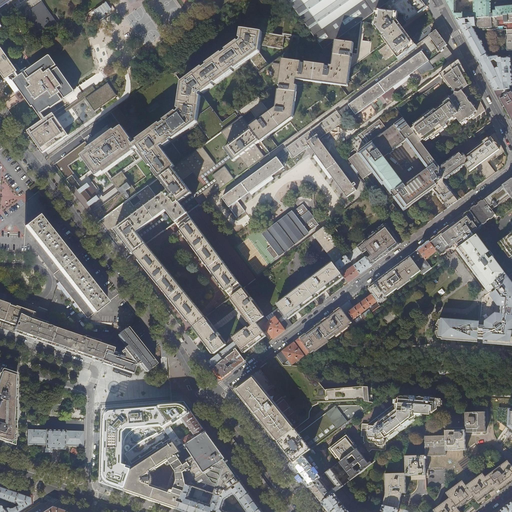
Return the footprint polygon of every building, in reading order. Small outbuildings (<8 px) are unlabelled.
[(30,0),(22,6),(42,34),(58,24),(41,0),(30,0)] [(420,0),(408,0),(411,4),(400,11),(395,4),(386,4),(392,12),(396,12),(395,16),(397,19),(401,24),(425,7),(420,0)] [(445,0),(449,7),(456,20),(490,17),(490,18),(502,16),(511,15),(511,0),(490,2),(490,1),(491,1),(490,0),(445,0)] [(397,19),(395,16),(396,12),(392,12),(388,14),(376,11),(375,24),(386,42),(388,44),(394,54),(398,59),(416,45),(397,20),(397,19)] [(511,15),(502,16),(490,18),(490,17),(456,20),(463,33),(476,57),(477,59),(490,82),(494,91),(511,89),(511,88),(511,86),(511,74),(510,58),(499,59),(499,56),(489,57),(487,54),(472,27),(475,27),(475,28),(479,28),(479,29),(483,29),(483,31),(498,30),(498,33),(503,33),(502,28),(504,27),(504,29),(507,29),(507,36),(507,43),(506,43),(507,52),(511,51),(511,15)] [(12,66),(14,65),(0,45),(0,28),(3,27),(0,22),(0,72),(6,80),(16,72),(12,66)] [(352,54),(351,68),(386,42),(375,24),(361,22),(357,54),(352,54)] [(91,185),(104,203),(100,207),(106,214),(107,216),(111,213),(126,202),(147,187),(159,178),(202,146),(221,132),(242,117),(238,111),(223,122),(215,111),(214,112),(213,110),(214,110),(205,97),(202,97),(202,94),(249,60),(258,73),(269,65),(259,53),(265,46),(282,49),(284,36),(244,29),(241,29),(240,40),(182,83),(179,111),(134,145),(126,131),(132,126),(117,106),(108,112),(109,114),(114,120),(107,125),(112,132),(90,148),(85,142),(51,167),(63,181),(70,177),(72,180),(79,190),(89,182),(91,185)] [(445,42),(436,30),(429,36),(441,52),(445,50),(443,48),(446,46),(447,45),(445,42)] [(271,112),(250,127),(261,142),(293,118),(298,80),(348,87),(351,68),(352,54),(354,43),(336,41),(332,66),(282,59),(280,79),(276,108),(271,112)] [(394,54),(388,44),(378,51),(385,60),(394,54)] [(445,50),(441,52),(429,61),(431,65),(444,56),(451,66),(457,61),(446,46),(443,48),(445,50)] [(222,198),(237,218),(245,212),(238,201),(284,169),(278,160),(287,152),(293,160),(309,148),(347,198),(357,191),(319,140),(344,122),(339,116),(349,108),(355,115),(413,71),(417,76),(421,73),(433,68),(431,65),(429,61),(422,51),(338,112),(337,110),(264,164),(265,166),(222,198)] [(12,66),(16,72),(20,77),(14,81),(16,85),(32,107),(33,106),(34,108),(43,120),(28,131),(36,142),(43,153),(69,135),(53,113),(45,119),(42,113),(50,107),(51,108),(63,100),(62,99),(64,98),(65,99),(75,92),(57,67),(56,67),(55,65),(49,56),(26,73),(28,75),(26,76),(24,74),(24,75),(16,64),(14,65),(12,66)] [(464,71),(459,60),(457,61),(451,66),(441,73),(440,74),(443,78),(443,79),(444,78),(452,88),(451,89),(454,94),(454,96),(451,98),(448,100),(449,101),(446,103),(444,104),(445,106),(444,106),(441,108),(436,112),(435,111),(432,114),(431,114),(430,113),(427,115),(426,116),(423,118),(418,122),(419,122),(418,123),(414,126),(413,126),(414,128),(412,129),(421,142),(424,141),(425,142),(425,141),(429,139),(430,138),(431,140),(434,137),(435,137),(439,134),(445,130),(444,128),(447,125),(448,125),(447,124),(454,118),(455,120),(457,119),(461,124),(462,123),(465,121),(468,119),(469,120),(470,119),(471,117),(472,118),(474,120),(486,111),(483,107),(480,101),(473,106),(470,102),(467,98),(464,95),(463,93),(461,91),(471,83),(467,76),(464,71)] [(452,88),(444,78),(443,79),(451,89),(452,88)] [(86,99),(97,115),(120,99),(108,83),(86,99)] [(511,92),(511,89),(494,91),(497,97),(498,99),(511,92)] [(511,92),(498,99),(511,119),(511,92)] [(271,112),(259,96),(238,111),(242,117),(251,110),(257,117),(248,124),(250,127),(271,112)] [(270,153),(261,142),(250,127),(248,124),(242,117),(221,132),(231,145),(226,148),(235,161),(240,157),(249,169),(270,153)] [(348,160),(362,179),(371,173),(389,196),(390,195),(403,212),(433,190),(447,209),(451,206),(457,202),(443,182),(445,181),(445,180),(466,165),(470,162),(465,156),(464,155),(462,156),(459,153),(438,167),(402,119),(387,131),(379,120),(369,127),(360,134),(357,136),(354,138),(348,142),(357,153),(348,160)] [(493,160),(504,152),(504,151),(498,140),(495,134),(465,156),(470,162),(466,165),(471,171),(478,166),(486,180),(496,173),(488,162),(492,159),(493,160)] [(202,146),(159,178),(167,190),(156,199),(147,187),(126,202),(111,213),(107,216),(101,221),(103,225),(119,246),(124,242),(127,246),(133,254),(145,245),(146,244),(137,232),(167,210),(176,223),(187,215),(187,214),(178,202),(191,192),(182,180),(193,172),(198,178),(216,165),(202,146)] [(195,198),(200,205),(234,180),(225,167),(212,176),(217,182),(195,198)] [(511,198),(511,180),(509,181),(493,194),(485,200),(485,201),(492,211),(511,197),(511,198)] [(460,200),(445,181),(443,182),(457,202),(460,200)] [(34,184),(29,188),(33,193),(38,189),(34,184)] [(459,249),(477,236),(474,232),(496,215),(492,211),(485,201),(471,211),(463,217),(443,232),(430,242),(437,252),(441,256),(456,245),(459,249)] [(266,249),(274,259),(319,225),(303,205),(263,235),(271,246),(266,249)] [(53,208),(48,212),(51,217),(56,213),(53,208)] [(199,214),(250,283),(256,279),(204,211),(199,214)] [(25,226),(94,313),(108,303),(39,215),(25,226)] [(243,288),(187,215),(176,223),(174,224),(180,232),(180,233),(223,291),(224,290),(231,298),(243,288)] [(401,244),(387,224),(357,246),(358,247),(372,265),(381,258),(397,247),(401,244)] [(344,258),(347,256),(347,255),(324,227),(314,234),(334,262),(277,305),(279,307),(288,319),(290,317),(296,313),(302,308),(310,302),(311,301),(314,299),(316,297),(321,293),(327,289),(335,283),(344,277),(343,276),(339,270),(335,265),(341,260),(344,258)] [(511,233),(499,243),(510,258),(511,256),(511,233)] [(511,282),(477,236),(459,249),(455,251),(487,294),(493,289),(495,291),(488,296),(496,306),(501,307),(500,315),(494,314),(484,322),(483,327),(477,326),(477,322),(442,316),(442,317),(438,316),(434,322),(437,323),(436,327),(434,328),(435,334),(439,335),(439,336),(474,342),(475,337),(481,339),(480,343),(510,348),(511,334),(511,318),(508,318),(509,310),(511,310),(511,282)] [(424,245),(418,249),(426,260),(437,252),(430,242),(429,241),(424,245)] [(205,318),(145,245),(133,254),(132,255),(137,261),(164,294),(186,322),(187,321),(192,328),(205,318)] [(347,255),(347,256),(351,261),(361,254),(365,258),(354,266),(355,267),(360,274),(365,270),(372,265),(358,247),(347,255)] [(431,267),(426,260),(418,249),(414,253),(410,256),(421,271),(423,275),(432,268),(431,267)] [(347,256),(344,258),(345,260),(343,262),(341,260),(335,265),(339,270),(351,261),(347,256)] [(386,297),(421,271),(410,256),(404,260),(392,269),(381,278),(375,282),(386,297)] [(354,279),(360,274),(355,267),(343,276),(344,277),(349,283),(354,279)] [(386,297),(375,282),(372,284),(369,286),(370,288),(368,289),(372,295),(377,302),(378,303),(380,306),(388,300),(386,297)] [(243,288),(231,298),(252,326),(249,328),(247,327),(232,338),(243,352),(245,351),(249,348),(251,346),(252,346),(256,343),(261,339),(265,336),(258,326),(257,324),(256,323),(265,317),(253,302),(254,301),(252,298),(251,299),(243,288)] [(351,321),(377,302),(372,295),(362,302),(355,308),(350,301),(345,305),(341,308),(351,321)] [(0,328),(9,304),(10,302),(2,299),(0,298),(0,328)] [(354,326),(380,306),(378,303),(369,310),(364,314),(352,322),(354,326)] [(38,320),(33,318),(35,313),(9,304),(0,328),(6,330),(17,334),(19,335),(22,336),(31,339),(39,342),(55,347),(70,352),(89,359),(100,363),(106,345),(107,343),(75,332),(74,334),(63,330),(63,328),(44,322),(38,320)] [(288,319),(279,307),(266,317),(269,322),(263,326),(274,339),(278,336),(284,332),(289,328),(293,325),(288,319)] [(311,354),(352,323),(352,322),(351,321),(341,308),(339,309),(335,312),(329,316),(324,320),(319,324),(314,328),(308,333),(303,336),(299,339),(311,354)] [(205,318),(192,328),(201,338),(214,354),(226,345),(220,337),(221,336),(219,333),(218,334),(205,318)] [(138,342),(127,328),(118,334),(121,338),(119,339),(128,350),(122,354),(122,355),(121,356),(114,354),(116,349),(106,345),(100,363),(105,364),(121,370),(132,374),(134,367),(133,365),(140,362),(146,369),(154,363),(138,342)] [(309,359),(312,356),(299,339),(298,340),(296,341),(309,359)] [(214,367),(226,358),(235,351),(234,350),(236,349),(238,347),(235,342),(209,361),(211,364),(214,367)] [(277,356),(282,363),(287,360),(288,360),(287,361),(288,364),(289,363),(291,365),(304,356),(295,342),(293,343),(289,347),(284,350),(277,356)] [(235,351),(226,358),(229,362),(230,363),(235,369),(239,365),(245,361),(236,349),(234,350),(235,351)] [(369,402),(368,387),(359,387),(325,390),(314,377),(306,368),(303,363),(298,367),(295,367),(284,366),(282,363),(277,356),(271,360),(255,372),(240,383),(236,387),(235,387),(241,395),(238,398),(244,405),(261,425),(275,444),(278,442),(296,429),(309,418),(310,412),(313,407),(319,404),(318,402),(360,400),(369,402)] [(225,364),(229,362),(226,358),(214,367),(214,368),(219,373),(221,376),(222,378),(228,374),(235,369),(230,363),(228,365),(229,367),(228,368),(225,364)] [(307,358),(295,367),(298,367),(303,363),(308,360),(307,358)] [(0,440),(3,441),(2,444),(10,447),(15,445),(16,410),(17,374),(10,371),(0,368),(0,369),(0,401),(1,402),(0,404),(0,440)] [(386,439),(415,417),(415,415),(422,415),(422,414),(430,414),(430,412),(433,412),(437,409),(437,406),(440,406),(441,399),(430,398),(430,397),(425,397),(425,398),(422,397),(421,396),(420,396),(419,396),(419,397),(418,397),(415,397),(416,396),(410,396),(400,396),(396,399),(394,399),(393,404),(368,424),(362,424),(361,436),(363,437),(363,441),(364,443),(363,444),(366,449),(369,452),(372,450),(384,451),(385,450),(386,444),(385,444),(386,439)] [(104,484),(106,485),(118,489),(124,491),(132,467),(123,463),(124,431),(127,428),(161,425),(166,431),(171,427),(175,424),(192,412),(189,407),(185,402),(175,403),(171,403),(157,404),(142,405),(126,407),(112,408),(103,409),(103,416),(102,432),(102,444),(101,461),(101,472),(101,483),(104,484)] [(299,434),(296,429),(278,442),(281,445),(278,448),(284,455),(289,461),(291,459),(294,462),(303,456),(307,453),(361,412),(357,408),(339,406),(337,407),(336,406),(299,434)] [(511,409),(499,408),(498,421),(509,428),(508,430),(511,432),(511,409)] [(166,431),(173,441),(177,447),(182,443),(184,446),(206,431),(199,422),(192,412),(175,424),(177,427),(183,423),(185,425),(187,428),(188,426),(194,435),(191,437),(190,435),(181,440),(179,440),(171,427),(166,431)] [(425,455),(426,467),(446,467),(456,480),(457,479),(458,481),(459,483),(463,480),(467,485),(476,478),(475,477),(473,473),(477,470),(466,456),(464,458),(462,455),(462,450),(466,450),(466,435),(473,435),(473,432),(486,432),(485,412),(465,412),(465,427),(448,428),(448,430),(445,430),(445,435),(425,436),(425,455)] [(63,449),(65,449),(65,446),(83,446),(84,434),(84,432),(28,430),(28,437),(27,444),(34,445),(46,445),(46,448),(56,449),(63,449)] [(213,441),(206,431),(184,446),(179,449),(181,452),(185,458),(191,467),(219,449),(213,441)] [(355,450),(352,446),(357,442),(349,432),(328,449),(336,459),(337,457),(341,461),(355,450)] [(132,467),(124,491),(134,494),(164,504),(177,509),(186,485),(183,472),(191,467),(185,458),(182,460),(184,462),(182,463),(177,455),(181,452),(179,449),(177,447),(173,441),(132,467)] [(326,473),(336,486),(329,491),(321,481),(322,479),(320,477),(309,486),(314,492),(322,503),(335,493),(342,487),(348,483),(372,464),(371,462),(369,463),(357,448),(355,450),(341,461),(339,462),(351,477),(350,478),(349,478),(342,484),(330,469),(326,473)] [(222,453),(219,449),(191,467),(183,472),(186,485),(187,485),(226,459),(222,453)] [(426,476),(426,467),(425,455),(405,456),(405,473),(385,474),(386,494),(383,505),(398,509),(402,494),(406,493),(405,476),(412,476),(412,480),(418,479),(418,476),(426,476)] [(303,456),(294,462),(291,464),(293,467),(297,471),(301,477),(309,486),(320,477),(303,456)] [(234,470),(226,459),(187,485),(192,486),(196,488),(203,490),(210,493),(213,494),(220,496),(242,481),(234,470)] [(463,480),(459,483),(455,486),(446,493),(450,498),(433,510),(434,511),(460,511),(458,509),(467,503),(475,497),(478,502),(487,496),(495,490),(497,493),(508,485),(511,482),(511,466),(508,460),(486,477),(483,473),(476,478),(467,485),(463,480)] [(246,487),(242,481),(220,496),(225,500),(233,494),(235,495),(239,501),(250,493),(246,487)] [(348,483),(342,487),(352,501),(353,500),(357,505),(373,511),(374,510),(380,511),(382,505),(362,501),(348,483)] [(192,486),(187,485),(186,485),(177,509),(184,511),(185,511),(196,511),(203,490),(196,488),(193,497),(197,498),(196,500),(188,498),(192,486)] [(14,502),(17,494),(5,490),(0,487),(0,506),(0,507),(7,506),(8,504),(1,501),(1,502),(0,501),(0,498),(11,503),(10,506),(12,506),(14,502)] [(207,501),(210,493),(203,490),(196,511),(214,511),(220,496),(213,494),(213,495),(214,495),(211,505),(203,503),(203,500),(207,501)] [(256,501),(250,493),(239,501),(247,511),(257,511),(262,509),(256,501)] [(335,493),(322,503),(329,511),(397,511),(399,509),(398,509),(383,505),(381,511),(385,511),(386,511),(385,511),(361,511),(350,511),(349,510),(347,510),(343,505),(341,507),(338,505),(341,503),(337,497),(337,496),(337,494),(336,493),(335,493)] [(17,511),(30,504),(30,498),(22,495),(17,494),(14,502),(15,502),(17,505),(14,507),(12,508),(11,508),(9,509),(8,508),(7,508),(3,510),(4,511),(3,511),(17,511)] [(222,509),(225,500),(220,496),(214,511),(226,511),(223,511),(222,509)] [(511,511),(511,501),(507,505),(500,511),(511,511)]
